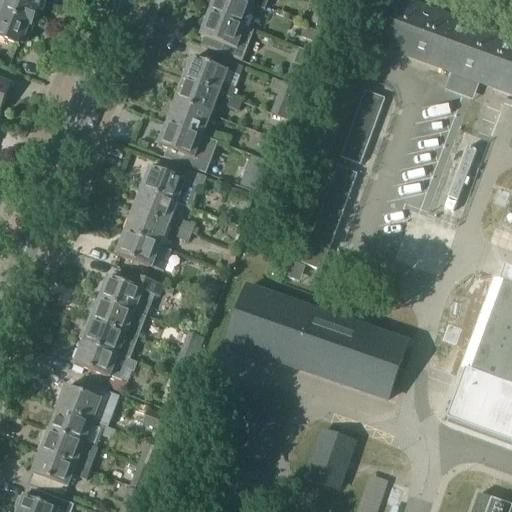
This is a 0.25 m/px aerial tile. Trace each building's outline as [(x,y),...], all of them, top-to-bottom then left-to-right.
[(0,0),(0,11),(35,25),(43,3),(35,0),(0,0)] [(254,10),(228,0),(215,0),(209,16),(246,31),(254,10)] [(268,0),(228,0),(254,10),(263,13),(268,0)] [(384,49),(452,74),(448,83),(476,93),(480,84),(511,95),(511,43),(401,3),(384,49)] [(312,24),(325,29),(331,13),(318,8),(312,24)] [(0,11),(0,39),(20,47),(22,44),(27,44),(28,43),(29,40),(35,25),(0,11)] [(201,49),(242,65),(254,34),(246,31),(209,16),(201,38),(204,39),(201,49)] [(191,63),(186,61),(181,73),(187,75),(184,83),(220,97),(230,101),(243,105),(243,104),(232,100),(235,90),(225,86),(229,75),(192,61),(191,63)] [(0,114),(0,115),(11,87),(0,82),(0,114)] [(212,120),(220,97),(184,83),(175,106),(212,120)] [(286,121),(297,90),(283,85),(271,116),(286,121)] [(341,160),(361,167),(385,101),(365,94),(341,160)] [(230,101),(227,109),(239,114),(243,105),(230,101)] [(204,140),(217,145),(226,148),(229,139),(207,131),(212,120),(175,106),(167,126),(204,140)] [(164,161),(205,177),(217,145),(204,140),(167,126),(159,148),(168,151),(164,161)] [(141,192),(177,206),(191,211),(198,191),(201,193),(206,181),(169,166),(165,176),(150,170),(149,173),(145,171),(141,181),(145,183),(141,192)] [(302,266),(321,274),(357,176),(338,169),(302,266)] [(177,206),(141,192),(133,215),(169,228),(177,206)] [(249,214),(255,199),(234,192),(229,207),(249,214)] [(169,228),(133,215),(125,236),(161,249),(169,228)] [(182,221),(179,232),(191,237),(196,239),(199,232),(194,230),(196,226),(182,221)] [(179,232),(176,241),(188,245),(191,237),(179,232)] [(125,236),(116,257),(163,275),(171,253),(161,249),(125,236)] [(127,287),(108,280),(99,302),(146,320),(154,298),(158,300),(159,295),(172,299),(174,292),(162,288),(131,276),(127,287)] [(194,299),(214,305),(219,289),(199,282),(194,299)] [(511,287),(496,282),(463,373),(465,373),(447,423),(511,446),(511,287)] [(408,346),(247,290),(227,348),(388,403),(408,346)] [(91,311),(95,313),(91,323),(138,341),(146,320),(99,302),(99,303),(94,301),(91,311)] [(80,339),(85,340),(83,345),(137,366),(137,365),(119,358),(123,346),(134,350),(138,341),(91,323),(88,331),(84,329),(80,339)] [(179,357),(191,362),(192,361),(197,363),(204,342),(187,335),(179,357)] [(74,367),(109,380),(105,389),(123,396),(132,374),(134,374),(137,366),(83,345),(74,367)] [(191,362),(179,357),(170,379),(183,384),(191,362)] [(103,403),(66,389),(57,411),(94,425),(103,403)] [(222,452),(265,467),(285,410),(242,395),(222,452)] [(49,434),(86,448),(86,447),(96,451),(101,438),(113,442),(116,433),(104,429),(94,425),(57,411),(49,434)] [(142,427),(165,435),(171,421),(147,412),(142,427)] [(120,425),(107,421),(104,429),(116,433),(120,425)] [(40,455),(77,469),(89,473),(98,451),(96,451),(86,447),(86,448),(49,434),(48,435),(43,434),(40,444),(44,445),(40,455)] [(354,445),(323,434),(306,482),(337,493),(354,445)] [(156,468),(162,452),(150,448),(145,463),(156,468)] [(40,455),(32,476),(29,485),(66,500),(73,479),(86,484),(89,473),(77,469),(40,455)] [(142,494),(150,472),(137,467),(129,489),(142,494)] [(388,484),(369,478),(356,511),(378,511),(387,488),(388,484)] [(511,511),(511,508),(479,497),(473,511),(511,511)] [(69,511),(71,509),(45,500),(42,506),(24,499),(23,501),(19,500),(14,511),(15,511),(69,511)]
